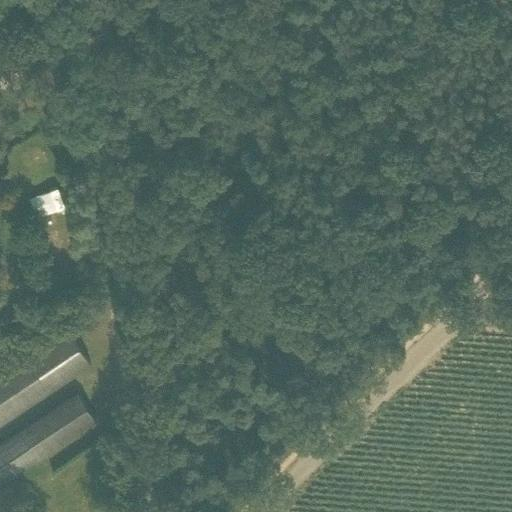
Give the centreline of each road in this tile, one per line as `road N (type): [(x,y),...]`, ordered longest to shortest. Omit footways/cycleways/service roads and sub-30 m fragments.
road 1 (track): [(155,511),(90,0)]
road 2 (track): [(247,511),(411,341),(488,278),(511,243)]
